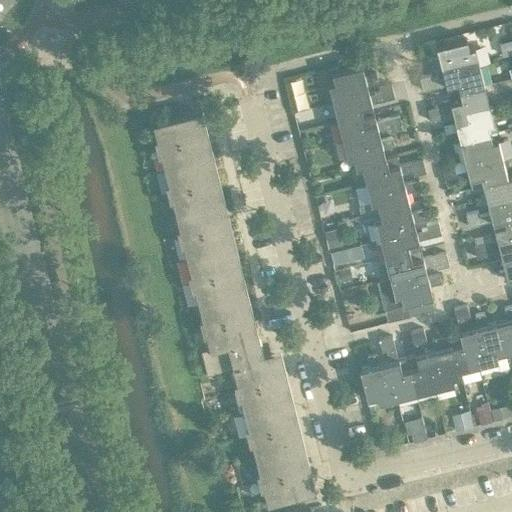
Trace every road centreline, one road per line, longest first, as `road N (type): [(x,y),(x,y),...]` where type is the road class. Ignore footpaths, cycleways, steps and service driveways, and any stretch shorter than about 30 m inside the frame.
road 1 (residential): [(511,436),(344,483),(249,102)]
road 2 (residential): [(0,160),(91,511)]
